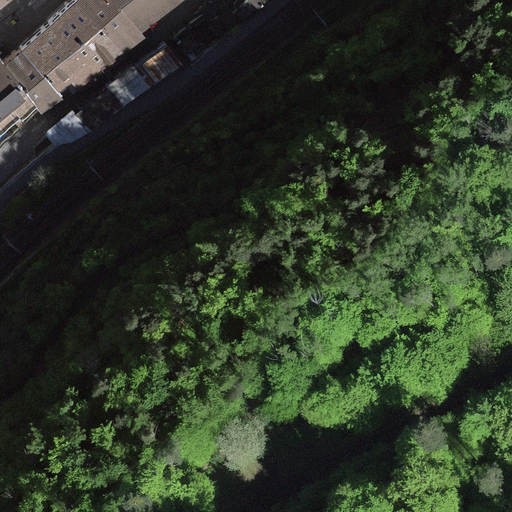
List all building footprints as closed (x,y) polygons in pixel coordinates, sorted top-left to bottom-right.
[(77,0),(74,0),(52,19),(49,20),(46,23),(20,44),(56,89),(68,79),(75,88),(93,74),(120,52),(77,0)] [(142,37),(138,32),(111,0),(77,0),(120,52),(122,54),(142,37)] [(177,0),(111,0),(138,32),(177,0)] [(189,30),(179,38),(188,50),(213,31),(204,19),(189,30)] [(42,111),(61,95),(56,89),(20,44),(13,50),(1,60),(42,111)] [(179,63),(166,44),(135,67),(149,85),(179,63)] [(0,144),(42,111),(1,60),(0,59),(0,144)] [(106,84),(108,87),(122,105),(149,85),(135,67),(133,64),(106,84)] [(75,111),(88,129),(122,105),(108,87),(97,95),(75,111)] [(44,129),(53,142),(70,142),(88,129),(75,111),(73,108),(44,129)]
